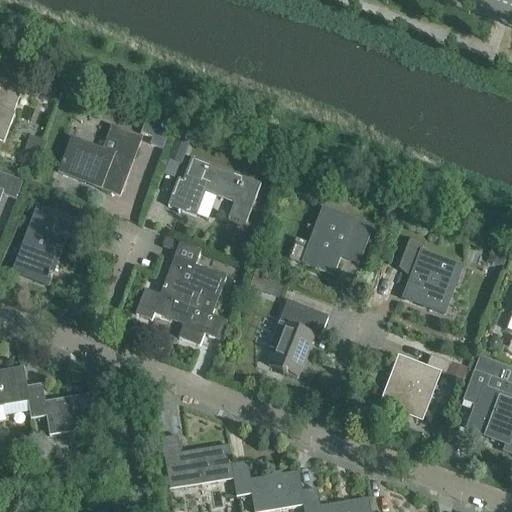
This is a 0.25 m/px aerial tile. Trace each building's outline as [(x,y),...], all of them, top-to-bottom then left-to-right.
[(0,87),(0,144),(4,146),(15,117),(13,116),(21,95),(0,87)] [(163,145),(170,127),(146,117),(140,134),(154,139),(153,141),(163,145)] [(119,197),(140,141),(113,130),(108,143),(118,147),(114,159),(75,144),(67,165),(65,164),(61,175),(119,197)] [(169,159),(180,164),(190,140),(179,135),(169,159)] [(30,137),(24,153),(36,157),(42,142),(30,137)] [(178,181),(168,209),(196,219),(206,195),(234,205),(228,221),(229,221),(230,220),(246,226),(261,187),(192,160),(183,183),(178,181)] [(24,183),(0,174),(0,188),(19,196),(24,183)] [(146,211),(157,216),(165,195),(154,191),(146,211)] [(76,244),(83,226),(37,209),(37,210),(39,210),(15,272),(13,272),(50,286),(51,286),(49,285),(66,240),(76,244)] [(297,240),(289,261),(302,266),(334,278),(343,253),(362,260),(373,229),(323,210),(310,245),(297,240)] [(403,301),(444,317),(462,269),(421,253),(424,248),(410,243),(401,267),(414,272),(403,301)] [(180,246),(160,298),(145,292),(136,316),(151,322),(154,316),(184,328),(179,340),(200,348),(204,338),(220,344),(227,325),(211,319),(226,280),(196,268),(201,254),(180,246)] [(269,297),(274,284),(255,277),(250,290),(269,297)] [(275,352),(269,368),(298,380),(314,338),(320,340),(328,319),(288,303),(280,325),(270,350),(275,352)] [(399,360),(381,407),(422,423),(440,376),(446,378),(451,365),(431,357),(426,370),(399,360)] [(511,370),(480,359),(463,404),(476,409),(469,430),(485,436),(489,424),(511,432),(511,439),(507,453),(511,454),(511,370)] [(446,378),(444,381),(464,388),(470,372),(451,365),(446,378)] [(0,408),(28,404),(26,390),(27,390),(24,370),(0,374),(0,408)] [(31,421),(46,419),(49,438),(99,430),(94,397),(45,404),(42,387),(27,390),(26,390),(28,404),(31,421)] [(185,490),(233,482),(234,482),(232,468),(233,468),(229,448),(181,456),(178,439),(171,440),(162,441),(166,473),(176,472),(182,471),(185,490)] [(443,453),(439,462),(453,467),(456,458),(443,453)] [(254,511),(283,511),(303,508),(304,508),(301,494),(302,494),(298,475),(251,483),(248,465),(233,468),(232,468),(234,482),(233,482),(236,500),(252,497),(254,511)] [(19,481),(7,483),(9,491),(21,489),(19,481)] [(370,511),(369,501),(321,509),(318,492),(302,494),(301,494),(304,508),(303,508),(304,511),(370,511)]
